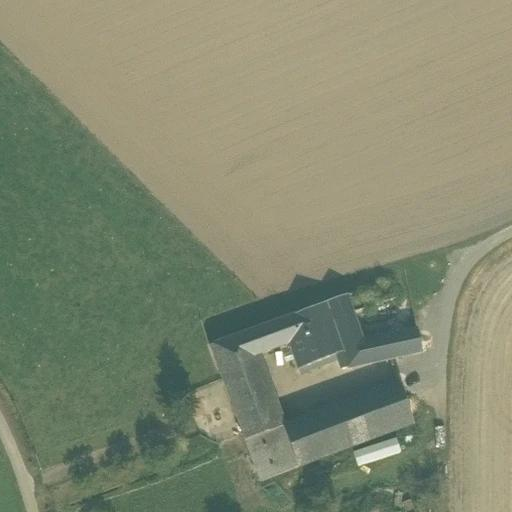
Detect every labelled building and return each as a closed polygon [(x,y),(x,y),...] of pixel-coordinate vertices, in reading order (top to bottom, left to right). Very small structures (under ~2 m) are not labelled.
[(342,353),(348,369),(421,354),(415,331),(386,337),(385,337),(362,342),(346,297),(316,308),(316,309),(305,313),(323,361),(342,353)] [(288,345),(297,371),(323,361),(305,313),(297,316),(297,315),(251,332),(259,356),(288,345)] [(209,347),(231,406),(268,392),(255,357),(259,356),(251,332),(209,347)] [(397,383),(281,427),(297,469),(413,425),(397,383)] [(231,406),(237,422),(274,408),(268,392),(231,406)] [(237,422),(245,443),(281,427),(274,408),(237,422)] [(260,484),(297,469),(281,427),(245,443),(260,484)] [(357,466),(403,452),(398,438),(352,452),(357,466)] [(422,482),(423,503),(434,502),(432,481),(422,482)]
